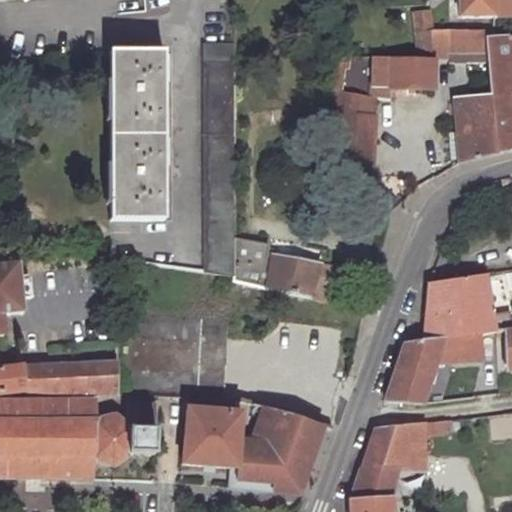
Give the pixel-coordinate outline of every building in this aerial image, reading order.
[(454,0),(455,17),(490,17),(490,0),(454,0)] [(511,16),(511,0),(490,0),(490,17),(511,16)] [(430,11),(415,11),(415,29),(430,29),(430,11)] [(432,57),(449,56),(447,29),(430,29),(430,42),(432,57)] [(480,29),(447,29),(449,56),(449,60),(483,58),(481,37),(480,29)] [(487,97),(511,94),(511,34),(481,37),(483,58),(485,80),(487,97)] [(233,60),(233,45),(203,45),(203,60),(233,60)] [(161,55),(109,54),(109,220),(163,221),(161,55)] [(337,91),(342,57),(335,57),(328,89),(337,91)] [(372,84),(372,89),(367,89),(367,97),(368,97),(370,97),(371,97),(387,100),(387,88),(433,90),(433,60),(373,58),(372,84)] [(203,60),(201,268),(233,272),(233,238),(233,60),(203,60)] [(447,133),(447,140),(450,160),(456,159),(457,165),(492,156),(487,97),(485,80),(474,81),(475,98),(451,100),(454,132),(447,133)] [(367,97),(366,96),(337,91),(334,165),(350,165),(350,173),(369,173),(371,118),(369,118),(370,97),(368,97),(367,97)] [(492,156),(511,151),(511,94),(487,97),(492,156)] [(349,184),(350,173),(350,165),(334,165),(333,171),(349,184)] [(344,237),(367,242),(373,217),(361,214),(360,221),(348,219),(344,237)] [(264,253),(266,247),(233,238),(233,272),(233,275),(311,292),(312,285),(324,288),(332,285),(334,276),(329,270),(264,253)] [(0,395),(25,394),(116,397),(116,373),(23,370),(0,372),(0,339),(3,339),(1,321),(20,319),(16,266),(0,267),(0,395)] [(480,334),(493,332),(484,275),(427,285),(423,342),(480,334)] [(323,295),(324,288),(312,285),(311,292),(323,295)] [(223,316),(122,317),(122,397),(225,402),(224,372),(223,316)] [(511,370),(511,328),(501,329),(507,371),(511,370)] [(402,345),(383,401),(421,404),(435,363),(480,362),(480,334),(423,342),(402,345)] [(262,408),(283,414),(295,417),(323,425),(331,427),(338,400),(238,372),(224,372),(225,402),(227,402),(229,398),(262,408)] [(159,411),(127,409),(126,427),(114,418),(98,423),(98,410),(0,408),(0,484),(96,485),(96,468),(114,473),(132,460),(157,460),(159,411)] [(299,495),(323,425),(295,417),(283,414),(262,408),(252,441),(237,441),(234,469),(233,489),(259,492),(260,483),(273,484),(272,493),(299,495)] [(180,464),(234,469),(237,441),(239,412),(183,409),(180,464)] [(422,436),(448,433),(447,420),(421,423),(422,436)] [(424,466),(422,436),(421,423),(374,428),(360,470),(396,468),(424,466)] [(391,511),(390,498),(396,468),(360,470),(349,500),(350,511),(391,511)] [(259,492),(272,493),(273,484),(260,483),(259,492)]
